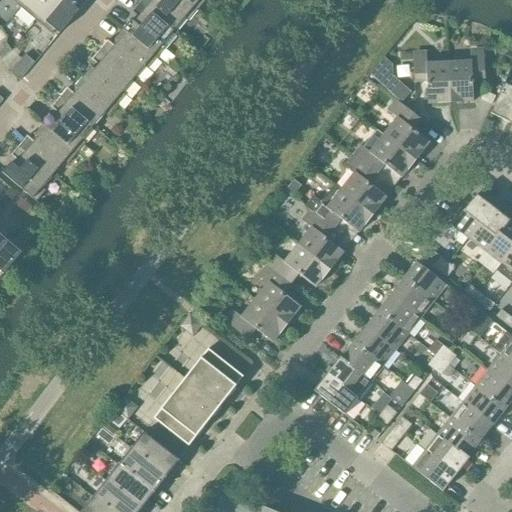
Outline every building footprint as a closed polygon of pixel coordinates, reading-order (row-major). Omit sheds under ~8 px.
[(53,0),(26,0),(20,8),(36,21),(53,0)] [(73,0),(53,0),(36,21),(52,34),(55,31),(59,34),(79,11),(75,7),(78,4),(73,0)] [(198,11),(185,0),(141,0),(140,3),(174,31),(185,18),(189,21),(198,11)] [(185,0),(198,11),(206,0),(185,0)] [(123,30),(157,58),(167,48),(163,44),(174,31),(140,3),(131,12),(137,17),(134,21),(132,19),(123,30)] [(113,46),(107,41),(99,50),(134,79),(145,66),(148,69),(157,58),(123,30),(114,40),(117,42),(113,46)] [(0,47),(0,56),(1,58),(11,51),(6,43),(0,47)] [(94,69),(92,67),(83,77),(117,106),(126,95),(123,92),(134,79),(99,50),(91,60),(97,65),(94,69)] [(451,103),(473,102),(472,80),(485,79),(484,53),(469,54),(469,60),(449,61),(451,103)] [(20,80),(35,63),(25,55),(10,72),(20,80)] [(413,57),(414,83),(427,82),(428,104),(451,103),(449,61),(427,63),(427,56),(413,57)] [(510,124),(511,118),(511,80),(509,79),(511,73),(510,73),(497,100),(490,114),(510,124)] [(117,106),(83,77),(74,88),(77,90),(73,94),(67,89),(59,98),(94,127),(105,114),(108,117),(117,106)] [(43,125),(77,154),(86,143),(83,140),(94,127),(59,98),(51,108),(57,113),(54,117),(52,115),(43,125)] [(384,136),(415,161),(429,143),(412,129),(420,119),(399,103),(390,114),(397,119),(384,136)] [(33,141),(27,136),(19,146),(53,175),(64,161),(68,165),(77,154),(43,125),(34,136),(36,137),(33,141)] [(356,158),(376,174),(384,165),(401,178),(415,161),(384,136),(370,153),(364,148),(356,158)] [(42,188),(53,175),(19,146),(11,155),(17,160),(13,164),(11,162),(2,173),(37,202),(46,191),(42,188)] [(341,191),(372,215),(386,197),(369,184),(376,174),(356,158),(353,156),(345,166),(354,174),(341,191)] [(313,196),(305,207),(310,211),(313,213),(333,229),(341,220),(358,233),(372,215),(341,191),(334,186),(321,202),(313,196)] [(469,239),(493,208),(487,203),(476,195),(452,226),(469,239)] [(10,211),(11,216),(20,223),(32,208),(21,199),(10,211)] [(469,239),(485,252),(508,222),(509,223),(510,222),(499,213),(493,208),(469,239)] [(64,220),(64,210),(54,210),(54,220),(64,220)] [(298,246),(330,270),(344,252),(326,239),(333,229),(313,213),(310,211),(302,221),(311,228),(298,246)] [(511,250),(511,225),(509,223),(508,222),(485,252),(501,264),(511,250)] [(8,237),(0,246),(0,276),(5,281),(25,258),(21,255),(24,251),(8,237)] [(270,268),(291,284),(298,274),(315,288),(330,270),(298,246),(285,262),(278,257),(270,268)] [(511,250),(501,264),(496,271),(511,284),(511,283),(511,250)] [(440,273),(448,263),(441,258),(433,268),(440,273)] [(404,279),(433,302),(446,286),(417,263),(404,279)] [(448,263),(440,273),(447,279),(455,269),(448,263)] [(291,284),(270,268),(262,278),(268,283),(255,300),(287,325),(301,307),(283,293),(291,284)] [(404,279),(391,296),(421,318),(433,302),(404,279)] [(469,285),(464,292),(473,299),(479,293),(469,285)] [(483,307),(489,300),(488,300),(490,296),(482,289),(479,293),(473,299),(483,307)] [(391,296),(379,312),(408,335),(421,318),(391,296)] [(287,325),(255,300),(242,317),(235,312),(227,323),(247,339),(255,329),(273,343),(287,325)] [(458,322),(465,327),(477,311),(471,306),(458,322)] [(506,325),(511,318),(501,310),(496,317),(506,325)] [(379,312),(366,328),(395,351),(408,335),(379,312)] [(179,327),(192,338),(202,325),(189,315),(179,327)] [(469,331),(476,336),(479,338),(492,322),(482,315),(469,331)] [(465,327),(458,322),(450,331),(457,337),(465,327)] [(366,328),(354,344),(383,367),(395,351),(366,328)] [(476,336),(469,331),(462,340),(469,346),(476,336)] [(511,337),(506,333),(493,350),(500,356),(500,355),(511,363),(511,337)] [(354,344),(342,359),(341,360),(370,383),(383,367),(354,344)] [(435,356),(442,361),(450,351),(443,346),(435,356)] [(189,447),(243,377),(208,349),(154,419),(189,447)] [(442,361),(449,366),(456,357),(450,351),(442,361)] [(511,389),(511,363),(500,355),(500,356),(488,371),(511,389)] [(434,371),(442,361),(435,356),(428,366),(434,371)] [(358,399),(370,383),(341,360),(342,359),(340,357),(332,368),(327,375),(358,399)] [(442,361),(434,371),(441,376),(442,375),(448,379),(454,372),(448,367),(449,366),(442,361)] [(505,410),(511,400),(511,389),(488,371),(475,387),(505,410)] [(314,391),(330,404),(345,415),(358,399),(327,375),(322,381),(314,391)] [(408,386),(414,391),(422,382),(415,376),(408,386)] [(419,395),(426,400),(430,403),(438,394),(427,385),(419,395)] [(414,391),(408,386),(400,396),(407,401),(414,391)] [(475,387),(463,403),(492,426),(505,410),(475,387)] [(426,400),(419,395),(411,405),(418,410),(426,400)] [(137,408),(125,399),(110,417),(119,424),(124,417),(128,421),(137,408)] [(479,442),(492,426),(463,403),(450,419),(479,442)] [(382,412),(392,420),(397,414),(387,406),(382,412)] [(392,420),(382,412),(376,419),(386,427),(392,420)] [(396,424),(407,432),(412,425),(402,417),(396,424)] [(450,419),(438,435),(467,458),(468,457),(479,442),(450,419)] [(119,429),(107,420),(101,427),(113,436),(119,429)] [(407,432),(396,424),(381,444),(391,452),(407,432)] [(367,433),(368,434),(376,439),(380,434),(372,428),(367,433)] [(131,450),(166,477),(180,461),(144,433),(131,450)] [(467,458),(438,435),(425,451),(456,476),(461,469),(469,458),(468,457),(467,458)] [(131,450),(118,466),(154,494),(166,477),(131,450)] [(412,468),(443,492),(451,482),(456,476),(425,451),(412,468)] [(118,466),(105,482),(141,510),(154,494),(118,466)] [(105,482),(93,498),(111,511),(139,511),(141,510),(105,482)] [(274,511),(260,506),(257,511),(221,496),(213,511),(274,511)] [(111,511),(93,498),(81,511),(111,511)]
